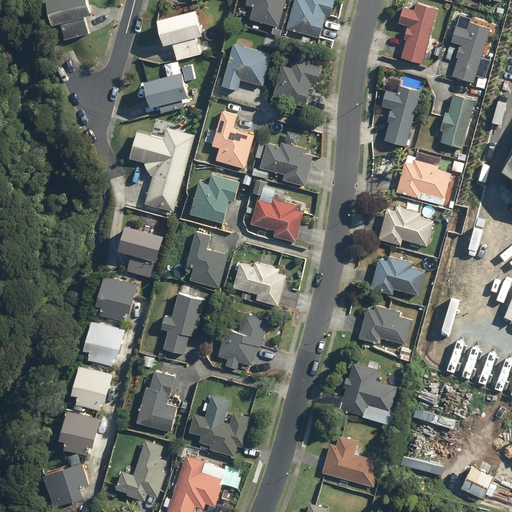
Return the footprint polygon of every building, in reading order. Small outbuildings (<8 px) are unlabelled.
[(85,0),(46,0),(52,25),(61,23),(65,39),(88,33),(84,17),(89,16),(85,0)] [(250,19),(278,27),(285,0),(247,0),(246,4),(254,7),(250,19)] [(295,0),(287,29),(319,38),(325,16),(330,17),(334,0),(295,0)] [(402,57),(423,63),(438,9),(417,4),(415,10),(404,7),(399,23),(411,26),(410,28),(408,27),(405,38),(408,39),(402,57)] [(196,11),(159,20),(165,45),(174,42),(178,59),(201,53),(197,37),(202,35),(196,11)] [(453,77),(474,83),(491,29),(470,23),(468,30),(456,26),(451,42),(463,45),(462,47),(460,46),(457,57),(459,58),(453,77)] [(222,86),(238,90),(241,80),(263,86),(272,54),(233,44),(222,86)] [(273,98),(305,107),(312,85),(316,86),(322,67),(295,59),(292,68),(282,66),(273,98)] [(185,81),(194,79),(191,65),(182,67),(185,81)] [(182,73),(145,82),(151,107),(160,105),(162,112),(184,106),(183,99),(188,98),(182,73)] [(385,141),(407,147),(421,92),(399,87),(398,94),(386,91),(382,107),(394,110),(393,111),(391,110),(388,122),(390,123),(385,141)] [(463,148),(475,101),(454,95),(449,114),(445,113),(441,130),(445,130),(441,143),(463,148)] [(217,161),(245,169),(254,135),(233,130),(237,115),(222,111),(213,146),(220,148),(217,161)] [(471,119),(467,132),(474,134),(477,120),(471,119)] [(151,176),(153,175),(145,204),(174,212),(196,135),(167,127),(164,136),(137,128),(129,158),(145,163),(144,164),(151,176)] [(255,158),(261,159),(265,144),(260,142),(255,158)] [(283,181),(305,186),(313,156),(305,154),(306,149),(281,143),(280,147),(266,144),(260,168),(285,174),(283,181)] [(420,193),(445,199),(452,174),(438,171),(439,166),(415,160),(414,164),(405,162),(397,193),(419,198),(420,193)] [(461,173),(464,164),(454,161),(452,171),(461,173)] [(252,175),(266,179),(268,172),(254,168),(252,175)] [(190,215),(223,223),(229,200),(234,202),(239,183),(212,175),(209,185),(199,183),(190,215)] [(243,184),(249,186),(251,177),(245,175),(243,184)] [(268,182),(256,179),(252,193),(264,196),(268,182)] [(274,236),(296,242),(304,212),(296,210),(297,205),(273,199),(272,204),(257,200),(251,224),(276,230),(274,236)] [(402,240),(428,247),(434,222),(420,218),(421,213),(397,207),(395,211),(387,209),(379,240),(401,246),(402,240)] [(165,236),(126,227),(120,252),(132,255),(155,261),(159,261),(165,236)] [(192,281),(220,289),(229,255),(206,249),(210,236),(195,232),(186,267),(195,269),(192,281)] [(132,255),(128,271),(151,276),(155,261),(132,255)] [(395,290),(419,295),(425,271),(412,268),(413,263),(389,257),(388,261),(379,259),(371,289),(393,295),(395,290)] [(256,301),(278,307),(286,276),(278,274),(279,270),(255,263),(253,268),(240,264),(233,288),(258,295),(256,301)] [(96,307),(102,308),(100,315),(124,322),(127,313),(130,314),(137,285),(104,276),(96,307)] [(164,349),(184,354),(189,336),(195,337),(205,301),(179,294),(172,318),(165,316),(161,329),(169,331),(164,349)] [(381,338),(406,344),(412,320),(398,317),(400,312),(376,306),(375,310),(367,309),(360,339),(379,344),(381,338)] [(225,367),(237,370),(239,362),(252,366),(257,346),(261,347),(269,320),(244,314),(239,333),(226,330),(219,357),(228,359),(225,367)] [(84,351),(89,353),(87,360),(112,366),(114,358),(117,359),(125,330),(92,321),(84,351)] [(400,356),(410,359),(412,350),(402,348),(400,356)] [(152,369),(154,359),(145,357),(143,366),(152,369)] [(339,408),(365,416),(368,404),(389,410),(396,385),(375,379),(378,368),(352,361),(347,377),(345,377),(342,387),(345,387),(339,408)] [(72,395),(77,397),(75,404),(100,410),(102,402),(105,403),(113,374),(80,365),(72,395)] [(137,423),(171,431),(177,407),(168,405),(175,377),(155,372),(150,390),(145,389),(137,423)] [(59,441),(65,442),(63,450),(87,456),(89,448),(93,449),(100,420),(67,411),(59,441)] [(209,450),(234,457),(237,446),(245,448),(250,430),(247,429),(250,418),(233,413),(230,425),(194,415),(189,432),(201,436),(199,443),(210,446),(209,450)] [(321,471),(373,486),(380,460),(353,453),(357,439),(338,434),(335,444),(330,442),(321,471)] [(127,496),(145,502),(147,495),(158,498),(166,474),(162,472),(165,461),(159,459),(163,447),(145,441),(134,476),(121,472),(116,490),(128,494),(127,496)] [(168,511),(193,511),(195,507),(204,510),(206,504),(215,507),(224,480),(201,473),(205,462),(186,456),(168,511)] [(90,485),(83,462),(44,475),(54,507),(84,497),(81,488),(90,485)] [(460,487),(483,497),(493,475),(470,465),(460,487)] [(325,511),(327,507),(309,502),(305,511),(325,511)]
